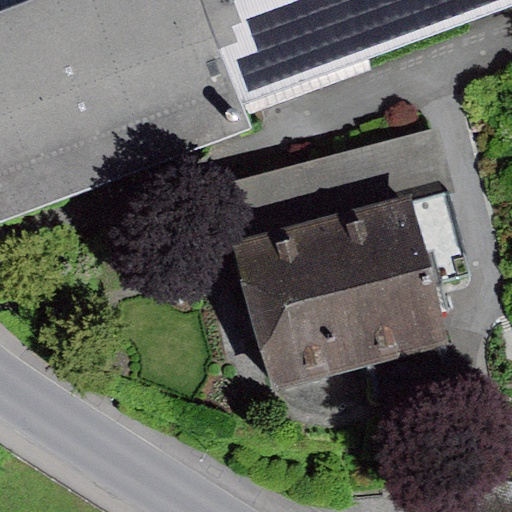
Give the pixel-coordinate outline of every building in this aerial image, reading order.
[(0,0),(0,30),(80,0),(0,0)] [(245,125),(196,0),(80,0),(0,30),(0,242),(1,243),(253,145),(245,125)] [(511,0),(196,0),(245,125),(511,22),(511,0)] [(222,193),(238,259),(419,216),(437,288),(471,280),(437,141),(222,193)] [(419,216),(238,259),(274,403),(455,359),(437,288),(419,216)] [(511,511),(511,491),(488,485),(479,511),(511,511)]
